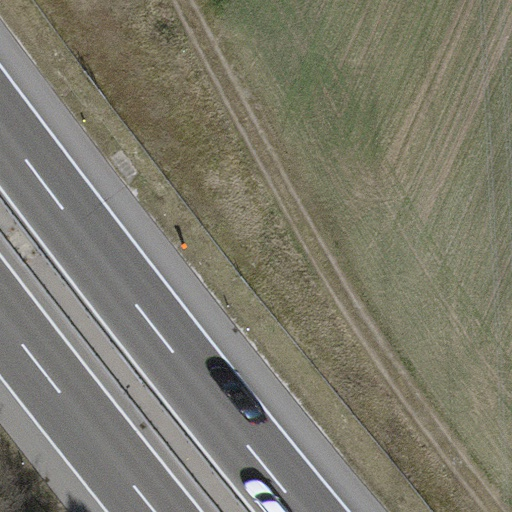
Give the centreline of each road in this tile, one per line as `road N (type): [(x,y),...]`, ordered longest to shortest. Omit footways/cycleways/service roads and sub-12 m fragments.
road 1 (track): [(162,0),(182,51),(423,462),(466,511)]
road 2 (motorway): [(302,511),(0,123)]
road 3 (motorway): [(0,314),(153,511)]
